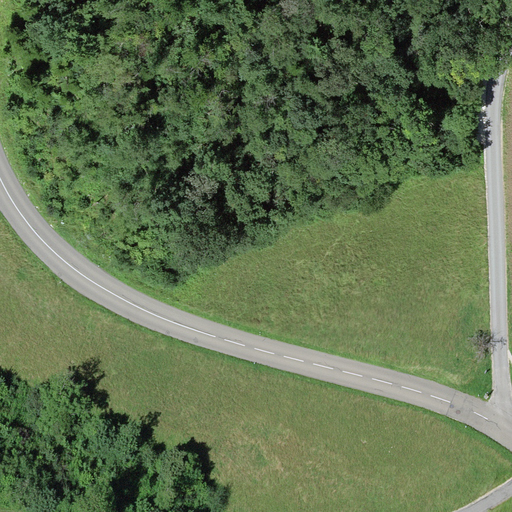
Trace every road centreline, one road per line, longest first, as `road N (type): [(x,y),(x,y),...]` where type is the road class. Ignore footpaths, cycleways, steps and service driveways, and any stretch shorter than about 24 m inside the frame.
road 1 (secondary): [(0,183),(47,246),(116,298),(204,334),(428,395),(511,433)]
road 2 (track): [(499,346),(494,81),(511,45)]
